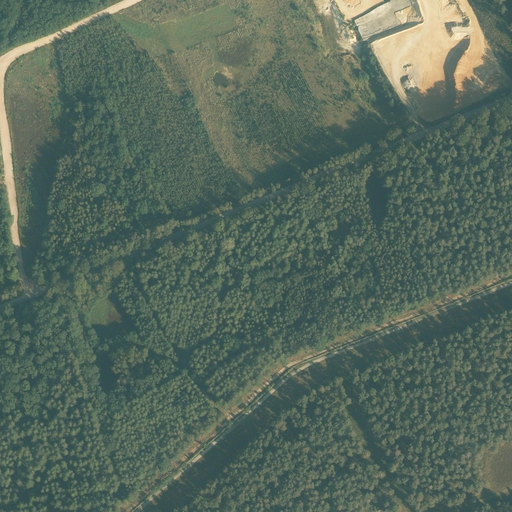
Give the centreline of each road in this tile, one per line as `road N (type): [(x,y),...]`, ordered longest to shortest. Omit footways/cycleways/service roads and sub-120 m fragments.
road 1 (unclassified): [(0,310),(511,100)]
road 2 (track): [(511,275),(288,365),(125,511)]
road 3 (track): [(135,511),(297,366),(511,281)]
road 4 (track): [(127,258),(183,365),(229,419)]
road 5 (track): [(0,114),(20,271),(31,297)]
road 6 (track): [(183,365),(213,335),(231,289),(253,290),(278,340)]
road 7 (track): [(141,0),(0,63)]
